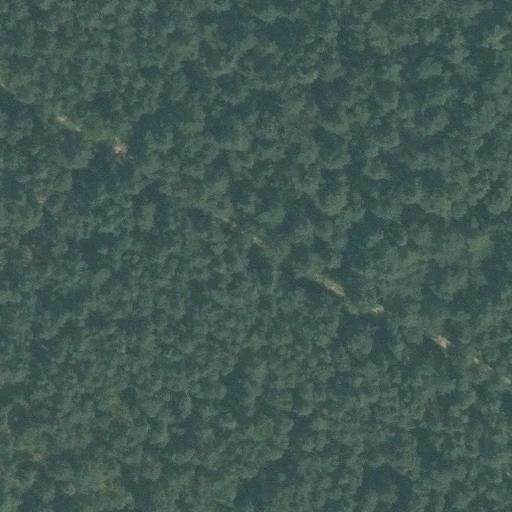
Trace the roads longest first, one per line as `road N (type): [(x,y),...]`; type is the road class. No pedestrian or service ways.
road 1 (track): [(0,85),(105,157),(370,313)]
road 2 (unknown): [(370,313),(213,511)]
road 3 (track): [(401,328),(511,185)]
road 4 (track): [(401,328),(511,396)]
